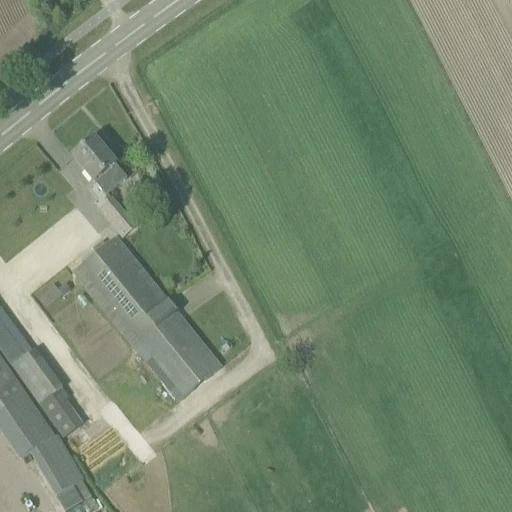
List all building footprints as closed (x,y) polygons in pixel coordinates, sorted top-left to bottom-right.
[(97,184),(108,197),(129,179),(95,141),(73,159),(95,185),(97,184)] [(136,229),(112,200),(98,212),(122,241),(136,229)] [(117,239),(75,274),(178,405),(219,369),(117,239)] [(0,351),(13,369),(64,441),(83,426),(66,402),(70,399),(65,392),(36,352),(34,353),(0,307),(0,351)] [(0,416),(27,398),(0,361),(0,416)] [(84,482),(58,438),(30,454),(64,511),(69,511),(92,499),(82,483),(84,482)]
